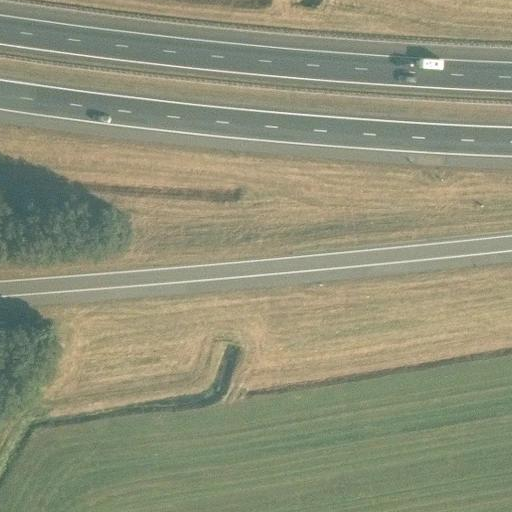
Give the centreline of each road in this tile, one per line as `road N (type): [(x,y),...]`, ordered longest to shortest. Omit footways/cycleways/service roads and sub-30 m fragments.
road 1 (motorway): [(0,290),(511,241)]
road 2 (motorway): [(511,78),(0,30)]
road 3 (motorway): [(0,97),(198,122),(511,141)]
